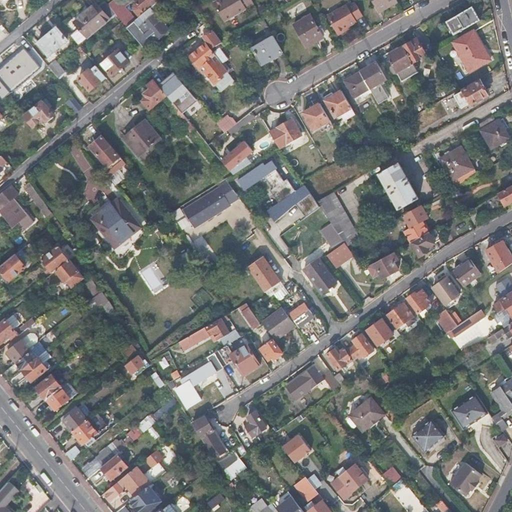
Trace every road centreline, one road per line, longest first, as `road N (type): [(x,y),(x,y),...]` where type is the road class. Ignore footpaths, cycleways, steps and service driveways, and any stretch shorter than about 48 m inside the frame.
road 1 (residential): [(511,216),(336,335)]
road 2 (residential): [(0,188),(153,64)]
road 3 (residential): [(444,0),(279,94)]
road 4 (residential): [(336,335),(235,402),(226,417)]
road 5 (primary): [(86,511),(0,406)]
